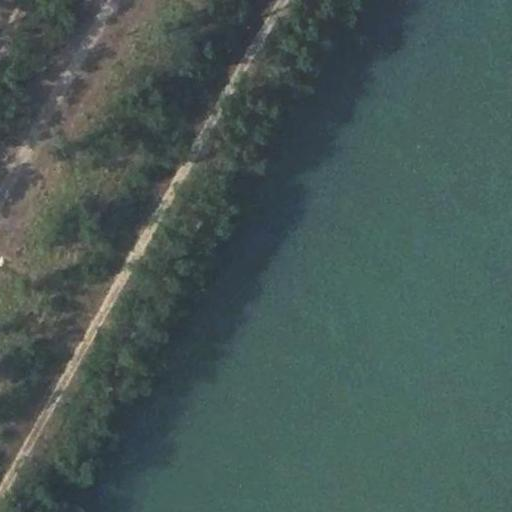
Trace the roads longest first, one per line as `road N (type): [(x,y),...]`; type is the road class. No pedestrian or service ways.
road 1 (track): [(0,490),(285,0)]
road 2 (track): [(109,0),(0,198)]
